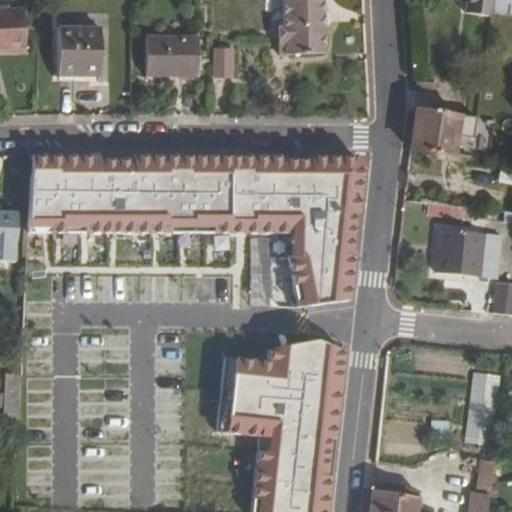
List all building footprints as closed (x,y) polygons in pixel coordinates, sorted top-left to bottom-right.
[(276,0),(278,32),(273,32),(274,58),(321,56),(318,0),(276,0)] [(466,0),(465,15),(489,18),(490,7),(491,0),(466,0)] [(491,0),(490,7),(506,9),(507,0),(491,0)] [(24,15),(0,15),(0,54),(26,53),(24,15)] [(95,31),(53,32),(54,79),(96,79),(95,31)] [(44,40),(35,39),(35,49),(44,49),(44,40)] [(193,42),(142,42),(142,78),(193,79),(193,42)] [(227,80),(227,54),(210,54),(210,80),(227,80)] [(459,116),(415,110),(411,151),(455,157),(459,116)] [(248,207),(251,239),(283,237),(288,289),(292,309),(347,302),(361,170),(349,159),(277,168),(280,204),(248,207)] [(499,184),(511,185),(511,169),(501,168),(499,184)] [(177,278),(212,270),(195,192),(159,200),(177,278)] [(11,216),(0,215),(0,261),(10,262),(11,216)] [(459,233),(442,230),(437,274),(453,276),(459,233)] [(484,235),(459,233),(453,276),(479,278),(484,235)] [(502,237),(484,235),(479,278),(497,280),(502,237)] [(281,290),(288,289),(283,237),(251,239),(234,240),(237,260),(246,260),(248,275),(279,273),(281,290)] [(199,383),(234,376),(212,270),(177,278),(199,383)] [(511,284),(501,284),(497,314),(511,315),(511,284)] [(244,375),(341,356),(343,338),(270,350),(271,362),(243,368),(244,375)] [(19,373),(7,373),(7,417),(18,416),(18,410),(19,373)] [(234,376),(199,383),(205,408),(218,406),(216,420),(227,421),(226,426),(271,431),(272,422),(285,423),(286,411),(244,409),(244,398),(240,399),(238,385),(244,383),(244,375),(234,376)] [(497,376),(469,375),(466,450),(495,451),(497,376)] [(143,400),(122,404),(124,420),(145,417),(143,400)] [(336,404),(299,401),(296,429),(333,434),(336,404)] [(431,423),(434,440),(452,437),(449,420),(431,423)] [(333,434),(296,429),(290,468),(307,469),(330,471),(333,434)] [(288,431),(271,436),(268,449),(274,456),(286,456),(288,431)] [(139,451),(86,452),(87,463),(112,463),(112,469),(139,470),(139,451)] [(493,461),(484,459),(480,474),(483,474),(483,478),(490,480),(493,461)] [(290,479),(306,480),(307,469),(290,468),(290,479)] [(480,490),(472,489),(468,511),(486,511),(490,482),(490,480),(483,478),(480,490)] [(405,511),(408,492),(374,487),(371,511),(405,511)] [(324,511),(327,492),(315,491),(313,511),(324,511)]
